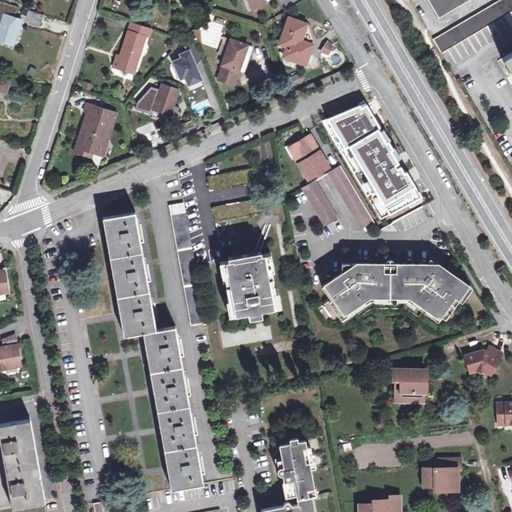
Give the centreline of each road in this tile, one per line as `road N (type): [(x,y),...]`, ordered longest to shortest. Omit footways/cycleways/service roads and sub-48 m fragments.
road 1 (unclassified): [(22,223),(374,74)]
road 2 (secondary): [(355,0),(511,261)]
road 3 (residential): [(71,511),(22,223)]
road 4 (secondary): [(511,235),(374,0)]
road 5 (unclassified): [(374,74),(511,303)]
road 6 (residential): [(89,0),(22,223)]
